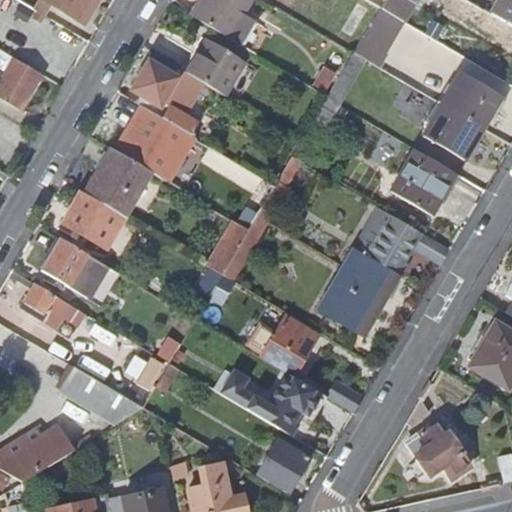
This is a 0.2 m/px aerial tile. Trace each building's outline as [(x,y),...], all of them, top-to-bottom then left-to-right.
[(86,0),(39,0),(74,21),(86,0)] [(204,0),(195,17),(197,19),(230,38),(252,0),(204,0)] [(386,0),(382,8),(402,20),(414,0),(386,0)] [(511,24),(490,12),(470,0),(444,0),(463,12),(466,8),(477,15),(470,26),(511,50),(511,24)] [(511,0),(497,0),(490,12),(511,24),(511,0)] [(352,50),(364,57),(376,64),(402,20),(382,8),(378,6),(352,50)] [(41,15),(33,11),(30,18),(37,23),(41,15)] [(434,55),(440,44),(411,30),(406,41),(434,55)] [(199,79),(221,93),(240,60),(204,38),(195,53),(193,52),(182,70),(199,79)] [(352,50),(326,94),(337,101),(364,57),(352,50)] [(0,99),(18,110),(40,75),(24,65),(11,58),(0,77),(0,99)] [(142,107),(145,109),(149,102),(157,107),(160,101),(167,105),(160,118),(191,136),(195,138),(198,131),(193,129),(196,123),(180,113),(199,79),(182,70),(179,68),(175,77),(146,60),(128,89),(140,96),(136,104),(142,107)] [(315,82),(325,88),(332,75),(323,70),(315,82)] [(441,102),(481,126),(498,97),(458,73),(441,102)] [(481,126),(441,102),(414,147),(455,171),(481,126)] [(142,107),(116,151),(146,168),(166,179),(191,136),(160,118),(145,109),(142,107)] [(82,190),(86,193),(120,213),(146,168),(116,151),(108,146),(82,190)] [(455,171),(414,147),(391,186),(432,210),(456,171),(455,171)] [(120,213),(86,193),(66,226),(109,251),(128,217),(120,213)] [(426,230),(380,203),(374,213),(388,221),(370,253),(402,272),(417,245),(426,230)] [(205,263),(221,272),(247,227),(232,218),(205,263)] [(441,259),(450,244),(426,230),(417,245),(441,259)] [(87,254),(59,238),(41,268),(69,285),(87,254)] [(343,260),(381,283),(392,289),(402,272),(370,253),(369,255),(352,245),(343,260)] [(381,283),(343,260),(318,303),(356,326),(381,283)] [(80,310),(32,282),(18,308),(43,322),(50,310),(73,323),(80,310)] [(392,289),(381,283),(356,326),(365,332),(392,289)] [(296,364),(315,332),(282,313),(263,345),(296,364)] [(511,377),(511,334),(493,324),(468,367),(506,388),(511,377)] [(168,361),(155,384),(165,389),(178,367),(168,361)] [(234,369),(220,392),(281,427),(286,418),(292,421),(298,410),(308,416),(322,392),(287,371),(268,403),(242,387),(248,377),(234,369)] [(142,406),(142,405),(85,371),(73,392),(121,419),(142,406)] [(353,409),(362,393),(334,376),(324,393),(353,409)] [(415,403),(407,417),(416,423),(425,416),(415,403)] [(286,418),(281,427),(291,433),(297,424),(292,421),(286,418)] [(468,467),(436,423),(417,436),(426,448),(414,457),(428,476),(440,467),(450,480),(468,467)] [(0,467),(23,481),(80,445),(62,425),(0,462),(0,467)] [(288,487),(309,454),(275,434),(255,468),(288,487)] [(405,444),(414,457),(426,448),(417,436),(405,444)] [(230,495),(223,461),(198,466),(201,483),(189,486),(193,511),(245,511),(242,493),(230,495)] [(167,511),(163,490),(123,499),(125,511),(167,511)] [(48,511),(93,511),(91,500),(48,511)]
